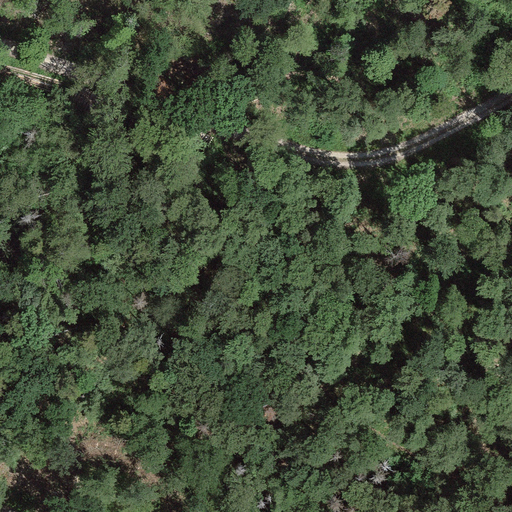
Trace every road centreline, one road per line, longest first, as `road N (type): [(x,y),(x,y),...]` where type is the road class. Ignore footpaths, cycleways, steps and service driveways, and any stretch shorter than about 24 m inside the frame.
road 1 (track): [(511,97),(413,148),(359,163),(329,161),(241,139),(0,48)]
road 2 (track): [(511,484),(427,461),(345,406),(270,328),(237,239),(213,128)]
